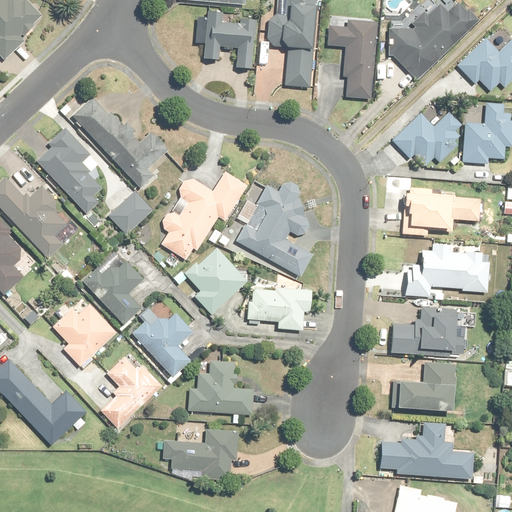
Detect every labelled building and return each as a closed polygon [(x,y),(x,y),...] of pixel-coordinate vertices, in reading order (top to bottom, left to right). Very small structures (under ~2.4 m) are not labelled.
[(0,0),(0,51),(6,58),(43,23),(24,3),(20,7),(13,0),(3,0),(0,0)] [(274,16),(264,19),(263,45),(271,52),(282,57),(281,91),(309,92),(315,0),(284,0),(284,18),(274,16)] [(390,55),(416,82),(478,22),(459,3),(446,15),(439,8),(428,19),(423,13),(412,24),(403,33),(392,32),(392,43),(397,48),(390,55)] [(217,46),(238,47),(235,71),(247,72),(249,48),(250,35),(251,22),(240,21),(239,27),(219,26),(220,13),(204,11),(203,25),(194,24),(192,44),(202,44),(200,62),(216,63),(217,46)] [(345,21),(345,30),(324,28),(322,50),(343,51),(339,103),(368,105),(375,24),(345,21)] [(497,52),(486,40),(459,64),(485,94),(495,85),(499,89),(511,78),(511,41),(510,40),(497,52)] [(158,172),(151,165),(168,150),(149,129),(132,144),(92,100),(72,119),(136,191),(158,172)] [(508,105),(485,104),(484,127),(464,125),(461,164),(483,166),(483,159),(504,160),(505,147),(510,147),(511,131),(511,120),(507,120),(508,105)] [(451,117),(443,118),(435,126),(418,110),(389,140),(420,170),(433,157),(437,162),(456,146),(456,140),(460,136),(456,131),(462,124),(451,117)] [(34,160),(54,181),(53,182),(83,213),(104,193),(79,167),(89,157),(65,131),(34,160)] [(156,228),(165,233),(158,246),(186,262),(193,251),(197,253),(216,219),(224,223),(231,211),(246,183),(222,170),(210,191),(186,178),(175,197),(183,202),(175,216),(165,210),(156,228)] [(60,211),(39,187),(21,203),(0,179),(0,211),(43,258),(59,244),(51,235),(63,224),(55,216),(60,211)] [(309,224),(295,217),(300,207),(297,205),(305,192),(286,182),(279,195),(264,188),(234,244),(270,263),(298,279),(311,257),(282,241),(286,234),(300,241),(309,224)] [(153,214),(135,192),(103,219),(122,240),(153,214)] [(403,218),(409,219),(409,228),(451,231),(452,222),(478,224),(479,200),(405,195),(403,218)] [(0,228),(0,295),(19,278),(11,268),(25,255),(0,228)] [(222,234),(214,229),(206,241),(214,247),(222,234)] [(86,251),(79,245),(68,255),(75,262),(86,251)] [(407,270),(405,295),(427,297),(427,288),(486,293),(488,264),(478,263),(480,250),(430,246),(430,253),(421,252),(420,271),(407,270)] [(216,250),(198,266),(194,262),(182,275),(189,282),(199,293),(193,298),(220,327),(242,306),(233,296),(247,283),(216,250)] [(96,270),(81,283),(121,326),(139,309),(127,296),(143,282),(123,261),(115,269),(107,268),(100,274),(96,270)] [(67,268),(59,275),(67,285),(75,278),(67,268)] [(248,302),(247,320),(277,322),(276,329),(301,331),(303,308),(308,309),(308,299),(304,299),(304,292),(273,290),(273,293),(253,292),(252,303),(248,302)] [(39,319),(26,303),(16,311),(30,327),(39,319)] [(87,362),(86,361),(98,351),(116,334),(87,304),(74,316),(67,309),(47,328),(64,346),(61,350),(79,370),(87,362)] [(413,307),(412,324),(388,323),(386,353),(453,357),(455,332),(457,310),(413,307)] [(173,312),(161,325),(154,317),(136,333),(174,376),(192,360),(184,351),(198,337),(173,312)] [(101,378),(116,394),(96,412),(115,432),(135,414),(154,396),(160,391),(142,371),(136,376),(121,360),(101,378)] [(195,389),(187,389),(187,415),(249,415),(249,388),(230,388),(230,374),(227,374),(227,360),(206,360),(206,374),(195,375),(195,389)] [(454,364),(425,362),(424,382),(400,381),(398,408),(450,411),(452,383),(454,364)] [(47,406),(5,363),(0,367),(0,398),(48,448),(69,428),(67,427),(82,413),(62,392),(47,406)] [(470,482),(471,458),(452,457),(453,450),(445,449),(447,429),(424,427),(422,447),(382,444),(379,475),(428,479),(446,480),(450,481),(470,482)] [(203,446),(163,443),(161,460),(171,460),(170,468),(229,473),(230,460),(235,461),(237,433),(204,430),(203,446)] [(456,511),(458,509),(422,499),(423,495),(399,491),(394,511),(456,511)] [(510,497),(497,496),(496,508),(509,509),(510,497)]
